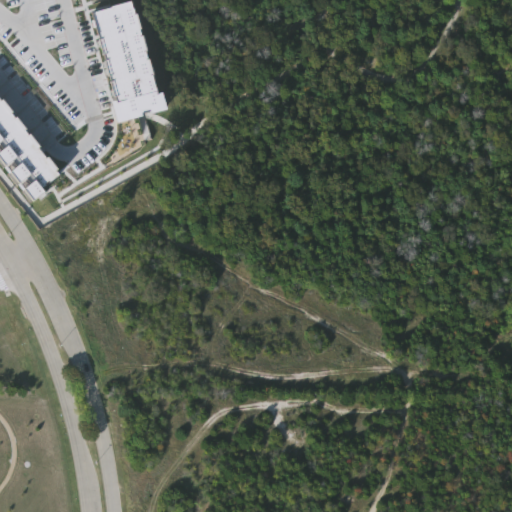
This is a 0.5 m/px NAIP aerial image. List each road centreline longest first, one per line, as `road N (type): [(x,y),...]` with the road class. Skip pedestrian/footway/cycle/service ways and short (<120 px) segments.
road 1 (residential): [(148,201),(164,234),(205,250),(406,370),(405,409)]
road 2 (track): [(88,376),(180,362),(279,376),(397,363)]
road 3 (track): [(150,511),(176,460),(225,410),(312,400),(405,409)]
road 4 (tertiary): [(0,252),(52,369),(84,511)]
road 5 (tertiary): [(111,511),(100,420),(69,334)]
